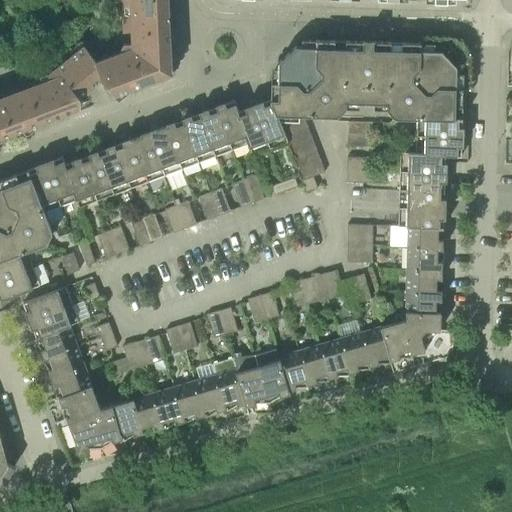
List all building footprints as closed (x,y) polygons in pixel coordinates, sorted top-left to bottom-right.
[(38,126),(38,125),(70,111),(78,109),(92,106),(90,101),(83,103),(79,98),(103,79),(115,95),(136,87),(168,75),(167,54),(170,52),(167,0),(123,0),(125,4),(123,44),(121,47),(123,51),(96,61),(84,46),(42,80),(41,76),(23,83),(0,91),(0,138),(2,137),(7,144),(14,138),(12,133),(23,129),(26,134),(29,133),(38,126)] [(367,41),(347,41),(316,40),(315,47),(295,47),(279,62),(278,82),(271,82),(271,100),(276,114),(303,115),(314,115),(338,116),(346,108),(346,102),(366,102),(387,103),(387,109),(394,117),(462,119),(464,55),(453,43),(367,41)] [(253,155),(270,148),(254,106),(238,112),(234,100),(232,101),(248,143),(253,155)] [(287,142),(284,135),(276,114),(271,100),(254,106),(270,148),(287,142)] [(232,150),(248,143),(232,101),(216,107),(232,150)] [(216,156),(232,150),(216,107),(199,114),(216,156)] [(197,162),(216,156),(199,114),(182,120),(197,162)] [(284,135),(307,126),(303,115),(276,114),(284,135)] [(416,135),(462,137),(462,119),(417,118),(416,135)] [(182,168),(197,162),(182,120),(165,126),(182,169),(182,168)] [(347,134),(372,134),(373,122),(348,121),(347,134)] [(164,175),(182,169),(165,126),(149,133),(164,175)] [(289,147),(312,138),(307,126),(284,135),(287,142),(289,147)] [(147,182),(164,175),(149,133),(131,139),(147,182)] [(347,146),(372,147),(372,134),(347,134),(347,146)] [(416,152),(461,154),(462,137),(416,135),(416,152)] [(293,158),(316,149),(312,138),(289,147),(293,158)] [(131,188),(147,182),(131,139),(115,146),(131,188)] [(114,194),(131,188),(115,146),(98,152),(114,194)] [(297,169),(320,160),(316,149),(293,158),(297,169)] [(97,201),(114,194),(98,152),(81,158),(97,201)] [(399,171),(445,172),(445,155),(461,156),(461,154),(416,152),(416,153),(400,152),(399,171)] [(80,207),(97,201),(81,158),(65,164),(63,157),(61,158),(77,200),(80,207)] [(346,170),(371,170),(372,158),(347,157),(346,170)] [(61,206),(77,200),(61,158),(45,164),(61,206)] [(313,176),(325,172),(320,160),(297,169),(302,181),(313,176)] [(44,212),(61,206),(45,164),(28,170),(44,212)] [(52,233),(44,212),(28,170),(0,180),(0,184),(1,188),(0,188),(0,261),(26,251),(27,251),(48,243),(52,233)] [(346,182),(371,183),(371,170),(346,170),(346,182)] [(399,189),(444,190),(445,172),(399,171),(399,189)] [(252,203),(264,198),(255,175),(244,179),(252,203)] [(306,192),(317,187),(313,176),(302,181),(306,192)] [(286,190),(298,186),(294,177),(283,182),(286,190)] [(241,207),(252,203),(244,179),(232,184),(241,207)] [(274,194),(286,190),(283,182),(272,186),(274,194)] [(219,216),(230,211),(221,188),(210,192),(219,216)] [(399,189),(399,199),(398,215),(398,226),(408,227),(443,228),(443,217),(444,200),(444,190),(399,189)] [(207,220),(219,216),(210,192),(198,197),(207,220)] [(185,228),(197,224),(188,201),(176,205),(185,228)] [(173,233),(185,228),(176,205),(164,210),(173,233)] [(151,241),(163,237),(154,214),(142,218),(151,241)] [(140,246),(151,241),(142,218),(131,222),(140,246)] [(347,237),(372,238),(372,225),(347,224),(347,237)] [(118,254),(129,250),(120,226),(109,231),(118,254)] [(408,247),(442,248),(443,239),(444,239),(444,228),(443,228),(408,227),(408,247)] [(106,258),(118,254),(109,231),(97,235),(106,258)] [(347,249),(372,250),(372,238),(347,237),(347,249)] [(78,242),(83,254),(91,251),(87,239),(78,242)] [(407,269),(442,270),(442,261),(443,261),(444,250),(442,249),(442,248),(408,247),(407,269)] [(347,262),(372,263),(372,250),(347,249),(347,262)] [(0,279),(33,267),(27,251),(26,251),(0,261),(0,279)] [(91,251),(83,254),(87,266),(95,263),(91,251)] [(64,266),(76,261),(73,252),(61,257),(64,266)] [(68,274),(79,270),(76,261),(64,266),(68,274)] [(0,299),(19,293),(40,285),(33,267),(0,279),(0,299)] [(406,290),(441,291),(441,290),(443,290),(443,279),(442,279),(442,270),(407,269),(406,290)] [(331,298),(343,294),(340,280),(337,270),(325,273),(331,298)] [(319,301),(331,298),(325,273),(313,276),(319,301)] [(354,285),(366,282),(364,274),(352,277),(354,285)] [(307,304),(319,301),(313,276),(301,280),(307,304)] [(356,294),(354,285),(352,277),(340,280),(343,294),(346,305),(358,302),(356,294)] [(296,307),(307,304),(301,280),(289,283),(296,307)] [(356,294),(368,290),(366,282),(354,285),(356,294)] [(90,297),(99,294),(94,283),(86,286),(90,297)] [(29,320),(71,304),(65,287),(23,303),(29,320)] [(358,302),(371,298),(368,290),(356,294),(358,302)] [(406,311),(441,312),(442,312),(442,301),(441,300),(441,291),(406,290),(406,311)] [(267,319),(279,316),(272,291),(260,295),(267,319)] [(95,309),(103,306),(99,294),(90,297),(95,309)] [(255,323),(267,319),(260,295),(247,299),(255,323)] [(36,338),(69,326),(78,322),(71,304),(29,320),(36,338)] [(226,335),(238,331),(231,307),(219,310),(226,335)] [(214,338),(226,335),(219,310),(206,314),(214,338)] [(402,320),(412,354),(425,350),(423,345),(429,343),(435,335),(435,330),(440,330),(441,312),(406,311),(406,319),(402,320)] [(411,354),(412,354),(402,320),(381,326),(391,360),(400,357),(412,357),(411,354)] [(99,335),(111,330),(108,322),(96,327),(99,335)] [(185,350),(197,346),(190,322),(178,326),(185,350)] [(44,358),(76,345),(69,326),(36,338),(36,339),(34,340),(40,349),(44,358)] [(173,354),(185,350),(178,326),(166,329),(173,354)] [(390,360),(391,360),(381,326),(360,333),(370,366),(379,363),(391,363),(390,360)] [(102,343),(114,338),(111,330),(99,335),(102,343)] [(369,366),(370,366),(360,333),(340,339),(349,372),(358,370),(370,369),(369,366)] [(154,363),(166,359),(159,335),(146,339),(154,363)] [(105,351),(117,346),(114,338),(102,343),(105,351)] [(142,366),(154,363),(146,339),(134,342),(142,366)] [(349,372),(340,339),(319,345),(329,378),(338,376),(350,375),(349,372)] [(130,370),(142,366),(134,342),(123,346),(126,357),(130,370)] [(51,378),(84,366),(76,345),(44,358),(44,359),(41,360),(48,370),(51,378)] [(328,378),(329,378),(319,345),(299,351),(308,384),(317,382),(329,381),(328,378)] [(307,384),(308,384),(299,351),(277,357),(277,360),(287,390),(288,393),(290,393),(289,390),(296,388),(308,387),(307,384)] [(122,372),(130,370),(126,357),(118,360),(122,372)] [(113,375),(122,372),(118,360),(110,362),(113,375)] [(280,396),(288,393),(287,390),(277,360),(258,366),(269,402),(280,396)] [(59,398),(91,386),(84,366),(51,378),(54,386),(56,398),(58,397),(59,398)] [(256,403),(269,402),(258,366),(238,372),(237,368),(236,369),(245,403),(245,406),(256,403)] [(237,405),(245,403),(236,369),(215,375),(225,408),(226,408),(227,411),(237,405)] [(216,411),(225,408),(215,375),(194,381),(204,414),(205,414),(206,417),(216,411)] [(196,417),(204,414),(194,381),(174,387),(183,421),(185,420),(185,423),(196,417)] [(89,411),(100,408),(91,386),(59,398),(62,406),(63,418),(66,417),(66,418),(89,411)] [(174,387),(153,393),(163,427),(164,426),(165,429),(175,423),(183,421),(174,387)] [(154,429),(163,427),(153,393),(132,399),(142,433),(143,432),(144,435),(154,429)] [(134,435),(142,433),(132,399),(111,405),(121,439),(123,438),(123,441),(134,435)] [(112,441),(121,439),(111,405),(100,408),(89,411),(100,448),(101,448),(112,441)] [(88,448),(100,448),(89,411),(66,418),(79,451),(88,448)] [(0,465),(10,471),(13,467),(0,459),(0,455),(4,449),(0,435),(0,465)] [(0,471),(8,476),(10,471),(0,465),(0,471)]
